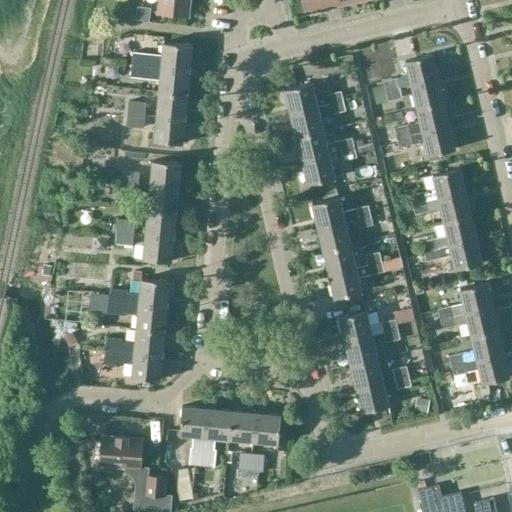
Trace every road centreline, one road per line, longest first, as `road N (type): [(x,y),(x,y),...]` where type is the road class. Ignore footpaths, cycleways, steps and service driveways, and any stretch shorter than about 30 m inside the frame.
road 1 (residential): [(308,369),(235,60)]
road 2 (residential): [(204,363),(235,60)]
road 3 (residential): [(511,416),(329,453),(308,369)]
road 4 (residential): [(235,60),(465,2)]
road 5 (residential): [(511,206),(465,2)]
road 6 (residential): [(204,363),(159,402),(87,396),(48,410)]
